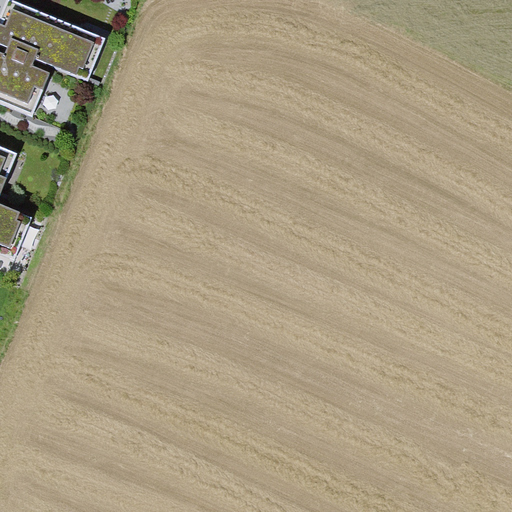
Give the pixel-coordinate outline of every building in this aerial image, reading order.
[(105,39),(10,0),(0,24),(0,45),(11,50),(39,62),(88,81),(105,39)] [(39,62),(11,50),(7,59),(36,70),(39,62)] [(7,59),(0,55),(0,103),(35,118),(53,78),(36,70),(7,59)] [(19,159),(0,150),(0,197),(2,198),(19,159)] [(0,250),(14,256),(30,219),(0,206),(0,250)]
